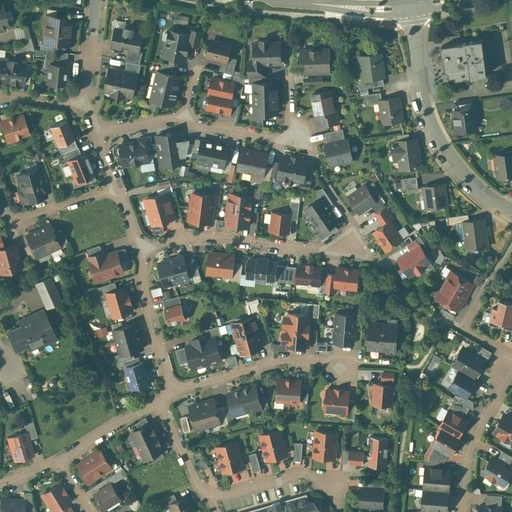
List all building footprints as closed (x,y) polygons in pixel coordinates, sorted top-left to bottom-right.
[(1,4),(0,3),(0,28),(7,26),(6,21),(12,20),(10,10),(3,12),(1,4)] [(188,24),(189,14),(176,13),(175,22),(188,24)] [(70,17),(45,15),(42,17),(42,23),(44,26),(43,40),(41,40),(41,41),(58,43),(68,44),(70,17)] [(16,39),(21,37),(24,49),(34,47),(28,23),(13,27),(16,39)] [(134,29),(125,27),(124,30),(115,28),(112,46),(128,49),(138,51),(139,51),(142,33),(133,32),(134,29)] [(185,31),(175,29),(175,31),(168,30),(166,30),(164,31),(163,33),(163,35),(163,37),(164,39),(166,40),(170,41),(166,56),(185,60),(189,43),(190,34),(184,33),(185,31)] [(202,32),(190,30),(190,34),(189,43),(200,45),(202,32)] [(280,42),(269,42),(268,40),(267,39),(262,39),(260,41),(260,43),(254,43),(254,61),(254,64),(264,64),(280,63),(280,42)] [(482,39),(461,42),(461,43),(441,45),(445,71),(448,70),(449,76),(470,73),(470,77),(472,77),(471,76),(486,74),(482,39)] [(58,43),(41,41),(41,40),(40,40),(39,50),(45,50),(53,51),(57,51),(58,43)] [(231,45),(217,41),(216,44),(210,43),(206,56),(221,61),(227,62),(228,57),(231,45)] [(138,51),(128,49),(126,61),(127,61),(140,64),(142,51),(139,51),(138,51)] [(301,62),(328,60),(328,50),(315,51),(315,49),(301,50),(301,62)] [(53,51),(45,50),(45,58),(53,59),(53,51)] [(59,50),(57,61),(66,62),(68,51),(59,50)] [(380,53),(360,56),(360,57),(362,56),(365,79),(383,76),(381,63),(380,53)] [(237,59),(228,57),(227,62),(221,61),(219,70),(233,74),(234,70),(237,59)] [(25,63),(0,59),(0,80),(22,83),(22,82),(25,63)] [(328,60),(301,62),(302,73),(329,72),(328,60)] [(140,64),(127,61),(125,71),(136,74),(138,75),(140,64)] [(264,64),(254,64),(254,61),(248,61),(249,77),(265,76),(264,64)] [(31,64),(25,63),(22,82),(29,83),(31,64)] [(67,65),(48,63),(46,83),(56,84),(56,87),(67,88),(69,75),(66,75),(67,65)] [(177,66),(166,63),(165,69),(176,71),(177,66)] [(125,71),(122,71),(121,71),(112,69),(111,73),(108,73),(105,90),(111,92),(111,93),(125,96),(125,95),(132,96),(136,74),(125,71)] [(154,86),(177,90),(180,77),(157,71),(154,86)] [(383,76),(365,79),(366,86),(359,87),(359,88),(384,84),(383,76)] [(223,80),(212,77),(208,93),(210,93),(231,97),(232,91),(234,82),(227,81),(227,80),(223,80)] [(253,93),(277,91),(277,82),(253,83),(253,93)] [(177,90),(154,86),(151,99),(157,100),(174,104),(177,90)] [(330,90),(311,94),(315,116),(317,115),(335,112),(335,111),(333,101),(334,99),(333,95),(331,93),(330,90)] [(254,105),(277,104),(277,91),(253,93),(254,105)] [(381,92),(364,94),(365,104),(380,102),(379,99),(381,99),(381,92)] [(231,97),(210,93),(207,108),(219,110),(218,110),(222,111),(230,112),(232,104),(231,104),(232,97),(231,97)] [(381,99),(379,99),(380,102),(381,109),(383,122),(382,122),(383,123),(402,120),(402,119),(401,119),(399,106),(400,106),(399,96),(381,99)] [(157,100),(151,99),(150,104),(149,110),(154,111),(157,100)] [(472,99),(454,102),(455,109),(473,107),(472,99)] [(277,104),(254,105),(254,113),(254,114),(263,113),(278,113),(277,104)] [(455,109),(453,110),(456,131),(464,130),(467,127),(477,125),(476,118),(476,117),(475,107),(473,107),(455,109)] [(335,112),(317,115),(319,125),(339,121),(336,110),(335,111),(335,112)] [(7,112),(0,113),(0,124),(0,125),(2,124),(1,121),(9,119),(7,112)] [(263,127),(263,113),(254,114),(254,113),(250,113),(250,125),(263,127)] [(9,119),(1,121),(2,124),(6,137),(12,135),(15,137),(28,133),(22,115),(9,119)] [(66,119),(49,126),(57,146),(74,139),(71,132),(69,133),(69,132),(70,130),(70,129),(67,127),(69,126),(66,119)] [(342,128),(325,132),(325,133),(327,143),(345,140),(342,128)] [(184,155),(183,148),(182,140),(180,132),(168,134),(157,135),(159,152),(161,165),(185,161),(184,155)] [(408,132),(396,134),(397,141),(409,140),(408,132)] [(151,136),(137,138),(138,142),(145,141),(147,154),(153,153),(151,136)] [(74,139),(57,146),(60,154),(64,152),(77,147),(74,139)] [(192,153),(198,154),(201,140),(195,139),(192,153)] [(197,161),(210,164),(215,142),(202,139),(201,140),(198,154),(197,161)] [(327,143),(325,144),(330,164),(341,162),(343,162),(343,161),(352,161),(348,139),(345,140),(327,143)] [(397,141),(392,142),(393,155),(399,154),(401,167),(419,165),(418,157),(416,155),(414,139),(409,140),(397,141)] [(120,154),(122,154),(123,164),(131,163),(132,163),(134,165),(136,165),(139,164),(140,162),(148,160),(147,154),(145,141),(138,142),(120,144),(119,145),(118,147),(118,149),(118,151),(119,153),(120,154)] [(229,145),(215,142),(210,164),(224,167),(229,145)] [(77,147),(64,152),(67,160),(80,154),(77,146),(77,147)] [(268,153),(242,147),(237,169),(263,174),(265,165),(268,153)] [(95,180),(84,153),(80,154),(67,160),(73,174),(73,187),(95,180)] [(511,153),(498,156),(499,169),(497,170),(498,177),(511,175),(511,153)] [(307,161),(282,156),(281,162),(278,176),(278,177),(282,174),(285,174),(290,182),(294,180),(302,181),(303,182),(304,175),(307,161)] [(281,162),(273,160),(272,167),(270,175),(278,176),(281,162)] [(272,167),(265,165),(263,174),(261,180),(269,181),(270,175),(272,167)] [(21,190),(42,183),(38,168),(17,175),(21,190)] [(310,176),(304,175),(303,182),(302,181),(301,187),(308,189),(310,179),(310,176)] [(416,176),(400,178),(402,186),(417,184),(416,176)] [(42,183),(21,190),(18,190),(21,202),(24,201),(25,202),(46,196),(42,183)] [(444,183),(424,186),(427,207),(447,204),(444,183)] [(365,185),(348,197),(359,212),(370,204),(375,201),(365,185)] [(260,189),(247,187),(247,193),(249,196),(252,196),(251,198),(259,199),(260,189)] [(331,200),(322,188),(316,190),(321,197),(322,197),(326,203),(331,200)] [(161,194),(146,198),(150,211),(171,204),(167,192),(161,194)] [(214,195),(192,193),(191,206),(212,209),(214,195)] [(247,193),(242,193),(240,195),(230,193),(229,198),(228,199),(227,203),(229,204),(228,207),(250,209),(251,198),(252,196),(249,196),(247,193)] [(321,197),(305,208),(313,220),(330,209),(326,203),(322,197),(321,197)] [(380,197),(375,201),(370,204),(376,213),(386,206),(380,197)] [(299,202),(291,201),(289,214),(290,214),(289,218),(297,219),(299,202)] [(171,204),(150,211),(153,223),(162,221),(175,217),(174,213),(171,204)] [(212,209),(191,206),(189,220),(210,222),(212,209)] [(250,209),(228,207),(228,213),(226,214),(226,217),(227,219),(226,223),(248,226),(250,209)] [(385,207),(375,214),(382,224),(388,220),(392,217),(385,207)] [(330,209),(313,220),(321,231),(321,232),(330,226),(338,221),(330,209)] [(289,214),(273,212),(271,230),(288,232),(289,218),(290,214),(289,214)] [(468,214),(448,216),(449,224),(463,222),(463,221),(469,221),(468,214)] [(469,221),(463,221),(463,222),(466,249),(475,248),(476,249),(479,248),(478,247),(487,246),(484,219),(469,221)] [(388,220),(382,224),(383,225),(373,232),(378,238),(377,241),(379,243),(381,244),(386,250),(402,239),(388,220)] [(153,223),(148,225),(150,232),(164,227),(162,221),(153,223)] [(37,229),(46,252),(59,246),(53,233),(49,224),(37,229)] [(330,226),(321,232),(321,231),(317,234),(322,240),(334,231),(330,226)] [(46,252),(37,229),(26,235),(30,244),(36,257),(46,252)] [(63,229),(53,233),(59,246),(67,242),(63,229)] [(419,236),(406,245),(410,251),(419,245),(416,239),(420,237),(419,236)] [(3,247),(0,248),(0,272),(21,266),(15,244),(3,247)] [(30,244),(24,247),(29,260),(36,257),(30,244)] [(100,245),(86,249),(89,256),(102,252),(100,245)] [(410,251),(398,259),(409,276),(416,271),(417,273),(425,268),(423,266),(430,262),(419,245),(410,251)] [(125,248),(117,251),(121,262),(129,260),(125,248)] [(112,275),(106,254),(105,251),(102,252),(89,256),(97,280),(112,275)] [(106,254),(112,275),(123,271),(121,262),(117,251),(106,254)] [(233,255),(210,252),(209,266),(215,267),(214,274),(223,275),(223,274),(230,275),(231,275),(232,262),(233,255)] [(183,255),(158,263),(165,286),(190,278),(183,255)] [(276,262),(249,259),(247,276),(255,277),(255,280),(265,282),(265,279),(274,280),(274,279),(276,264),(276,262)] [(242,263),(232,262),(231,275),(230,275),(230,279),(240,281),(242,263)] [(201,280),(196,263),(190,265),(190,266),(195,282),(201,280)] [(287,266),(276,264),(274,279),(285,281),(287,266)] [(313,264),(307,264),(307,265),(298,264),(298,267),(296,282),(299,282),(298,286),(309,287),(309,283),(319,284),(321,267),(313,266),(313,264)] [(298,267),(287,266),(285,281),(296,282),(298,267)] [(358,270),(337,267),(336,274),(335,286),(346,287),(349,285),(350,287),(356,288),(358,270)] [(452,272),(450,272),(448,276),(448,278),(440,291),(439,292),(436,296),(437,298),(445,302),(457,309),(472,283),(452,272)] [(336,274),(326,273),(324,291),(335,292),(335,286),(336,274)] [(61,301),(50,277),(35,283),(46,308),(61,301)] [(115,281),(98,287),(102,301),(108,299),(107,293),(117,290),(115,281)] [(117,290),(107,293),(108,299),(113,316),(132,310),(126,287),(117,290)] [(179,296),(163,300),(165,308),(181,303),(179,296)] [(259,296),(250,297),(251,311),(260,310),(259,296)] [(511,302),(499,300),(497,308),(492,307),(488,324),(498,327),(500,322),(503,323),(502,328),(511,330),(511,302)] [(457,309),(445,302),(439,312),(451,319),(457,309)] [(165,308),(164,308),(169,324),(170,324),(171,327),(182,322),(182,321),(186,319),(181,303),(165,308)] [(42,310),(28,316),(30,321),(8,331),(16,350),(36,341),(38,346),(55,339),(42,310)] [(310,314),(289,312),(289,315),(283,320),(286,323),(286,328),(309,330),(310,314)] [(355,315),(337,313),(336,315),(335,317),(334,324),(336,325),(335,327),(354,329),(354,328),(353,328),(354,322),(355,322),(355,315)] [(254,316),(232,322),(234,330),(233,332),(234,337),(236,338),(237,340),(259,333),(254,316)] [(383,323),(374,323),(375,320),(369,320),(367,348),(381,349),(383,323)] [(136,323),(113,330),(120,353),(120,354),(133,351),(143,348),(136,323)] [(397,325),(383,323),(381,349),(395,350),(397,325)] [(218,325),(205,329),(207,335),(214,333),(215,337),(221,335),(218,325)] [(354,329),(335,327),(335,330),(334,331),(333,338),(334,339),(334,342),(353,343),(354,329)] [(309,330),(286,328),(285,333),(282,336),(287,341),(287,344),(308,346),(309,330)] [(199,337),(207,364),(221,359),(215,337),(214,333),(207,335),(199,337)] [(259,333),(237,340),(237,341),(236,343),(238,350),(240,351),(240,353),(263,347),(259,333)] [(207,364),(199,337),(191,339),(192,343),(186,345),(186,346),(189,355),(191,361),(193,368),(207,364)] [(327,341),(316,340),(316,349),(326,350),(327,341)] [(186,346),(176,349),(180,364),(191,361),(189,355),(186,346)] [(467,354),(460,350),(452,364),(459,369),(465,372),(469,366),(477,370),(484,358),(476,354),(476,352),(472,349),(469,350),(467,354)] [(133,351),(120,354),(120,353),(115,355),(117,362),(125,360),(135,357),(133,351)] [(135,357),(125,360),(127,366),(140,362),(139,356),(135,357)] [(127,366),(125,367),(131,389),(149,383),(143,361),(140,362),(127,366)] [(477,370),(469,366),(465,372),(477,379),(480,372),(477,370)] [(459,369),(451,383),(459,388),(457,391),(466,397),(477,379),(465,372),(459,369)] [(393,372),(382,372),(382,379),(383,379),(393,380),(393,372)] [(300,380),(279,378),(277,400),(298,401),(298,398),(300,383),(300,380)] [(393,380),(383,379),(382,384),(374,383),(373,403),(391,404),(393,380)] [(309,384),(300,383),(298,398),(308,399),(309,384)] [(241,388),(247,411),(261,407),(255,385),(247,387),(248,389),(245,390),(245,389),(243,388),(241,388)] [(247,411),(241,388),(239,389),(238,391),(238,392),(236,392),(236,390),(228,392),(234,415),(247,411)] [(335,390),(327,390),(326,407),(334,408),(336,410),(346,411),(347,400),(348,391),(342,391),(343,389),(335,389),(335,390)] [(469,407),(454,398),(447,409),(448,410),(449,409),(463,417),(469,407)] [(201,402),(207,425),(220,422),(217,408),(214,399),(201,402)] [(356,400),(347,400),(346,411),(345,417),(354,418),(356,400)] [(207,425),(201,402),(189,405),(196,428),(207,425)] [(224,406),(217,408),(220,422),(221,425),(228,423),(224,406)] [(463,417),(449,409),(448,410),(439,426),(442,427),(458,436),(467,420),(463,417)] [(511,417),(504,413),(493,431),(503,437),(505,436),(511,440),(511,417)] [(186,415),(180,417),(184,432),(190,430),(186,415)] [(132,432),(138,444),(157,435),(151,423),(139,428),(134,431),(132,432)] [(458,436),(442,427),(441,428),(439,429),(436,434),(436,437),(432,443),(435,445),(448,453),(450,454),(452,450),(454,445),(455,446),(460,437),(458,436)] [(280,429),(260,435),(266,459),(274,457),(277,459),(279,455),(287,453),(284,445),(286,444),(285,439),(283,439),(280,429)] [(336,432),(315,431),(313,455),(321,456),(324,459),(327,457),(334,457),(335,448),(337,449),(337,443),(335,443),(336,432)] [(27,432),(7,438),(13,460),(34,454),(27,432)] [(157,435),(138,444),(144,458),(146,457),(151,455),(163,449),(157,435)] [(388,437),(370,435),(370,436),(373,436),(370,451),(369,451),(368,464),(385,466),(388,437)] [(237,441),(216,447),(223,471),(230,469),(234,471),(236,467),(243,465),(241,457),(243,456),(241,451),(239,451),(237,441)] [(302,443),(295,442),(294,460),(301,461),(302,443)] [(448,453),(435,445),(429,454),(429,459),(444,461),(448,453)] [(100,449),(88,457),(89,459),(78,466),(88,481),(104,471),(103,470),(110,465),(100,449)] [(364,451),(343,449),(342,462),(363,464),(364,451)] [(511,463),(511,455),(502,450),(497,458),(504,462),(502,465),(509,469),(511,463)] [(208,467),(201,451),(194,454),(202,470),(208,467)] [(256,452),(249,454),(254,471),(261,469),(256,452)] [(497,458),(492,455),(482,472),(503,485),(511,470),(509,469),(502,465),(504,462),(497,458)] [(450,468),(425,466),(425,474),(423,473),(422,474),(421,475),(420,476),(420,477),(421,479),(422,480),(423,480),(424,481),(423,488),(449,490),(449,483),(448,483),(450,468)] [(385,482),(367,480),(366,487),(384,489),(385,482)] [(58,483),(41,494),(52,511),(57,508),(65,503),(69,500),(65,494),(66,494),(65,493),(62,489),(62,488),(61,488),(58,483)] [(111,483),(95,493),(99,501),(116,491),(111,483)] [(366,487),(360,487),(360,490),(361,490),(361,493),(359,493),(358,504),(383,506),(384,489),(366,487)] [(449,490),(423,488),(423,495),(421,495),(420,495),(419,496),(418,498),(418,499),(419,500),(420,501),(421,502),(422,502),(422,509),(446,511),(447,497),(448,497),(449,490)] [(30,491),(23,493),(23,499),(23,508),(34,509),(34,508),(30,491)] [(121,499),(116,491),(99,501),(105,510),(121,499)] [(174,493),(159,501),(162,508),(170,504),(170,503),(177,500),(174,493)] [(322,511),(313,501),(309,502),(307,494),(299,496),(300,499),(296,500),(292,501),(291,498),(284,501),(284,503),(286,511),(322,511)] [(177,500),(170,503),(170,504),(174,511),(192,511),(185,496),(177,500)] [(23,499),(0,498),(0,507),(0,511),(22,511),(23,508),(23,499)] [(281,504),(280,501),(271,503),(274,511),(286,511),(284,503),(281,504)] [(65,503),(57,508),(59,511),(67,507),(65,503)]
